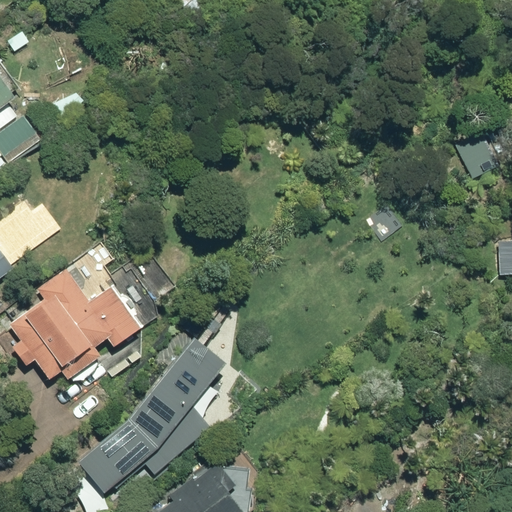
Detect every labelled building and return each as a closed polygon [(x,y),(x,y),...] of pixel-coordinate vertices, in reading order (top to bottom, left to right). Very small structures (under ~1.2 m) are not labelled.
[(0,108),(8,103),(0,91),(0,108)] [(0,132),(0,158),(2,161),(33,138),(19,118),(0,132)] [(0,278),(8,273),(0,260),(0,278)] [(30,365),(44,385),(58,375),(63,382),(95,359),(89,352),(102,342),(108,351),(133,334),(103,292),(84,306),(59,271),(40,284),(49,298),(3,330),(14,346),(6,353),(19,372),(30,365)] [(70,467),(98,498),(137,464),(150,479),(207,431),(187,408),(217,370),(183,344),(123,423),(70,467)] [(228,511),(219,498),(229,490),(216,473),(219,471),(211,460),(187,478),(189,481),(163,500),(168,506),(159,511),(228,511)]
